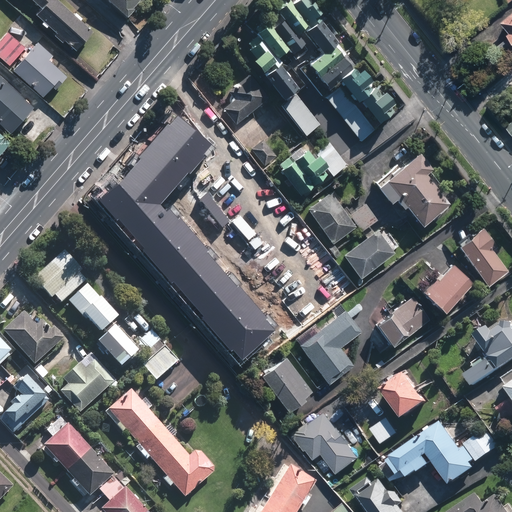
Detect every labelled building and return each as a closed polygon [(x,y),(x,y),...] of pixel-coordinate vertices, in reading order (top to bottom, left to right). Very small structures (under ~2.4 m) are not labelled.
[(25,0),(37,10),(45,0),(25,0)] [(89,33),(50,0),(36,16),(75,50),(89,33)] [(134,0),(98,0),(119,18),(134,0)] [(257,40),(248,47),(255,56),(252,58),(262,70),(272,62),(275,66),(265,74),(284,98),(299,87),(276,57),(288,48),(291,53),(304,42),(297,33),(307,24),(309,27),(306,29),(323,51),(308,63),(328,88),(347,73),(363,94),(359,97),(380,124),(395,112),(389,103),(392,101),(375,79),(372,82),(360,68),(358,69),(337,42),(338,41),(334,35),(338,32),(312,0),(311,0),(310,1),(309,0),(294,0),(292,2),(290,0),(285,0),(276,8),(282,15),(271,24),(269,21),(252,34),(257,40)] [(510,64),(511,62),(511,15),(505,22),(511,30),(511,34),(496,48),(510,64)] [(7,32),(0,39),(0,57),(9,65),(25,47),(7,32)] [(56,88),(67,75),(48,58),(52,54),(37,41),(12,69),(43,96),(52,85),(56,88)] [(221,105),(235,123),(268,97),(249,73),(229,88),(235,95),(221,105)] [(34,110),(0,80),(0,127),(11,137),(34,110)] [(340,86),(326,97),(359,140),(374,129),(340,86)] [(319,123),(295,94),(281,105),(305,134),(319,123)] [(119,182),(99,199),(245,360),(280,328),(162,203),(213,145),(178,115),(119,182)] [(0,150),(8,142),(0,134),(0,150)] [(263,139),(251,149),(264,164),(276,154),(263,139)] [(300,147),(278,164),(299,194),(327,175),(322,168),(325,166),(331,175),(346,164),(329,141),(314,152),(316,154),(313,156),(307,148),(303,151),(300,147)] [(419,151),(377,185),(390,201),(395,198),(403,207),(406,205),(422,224),(449,202),(426,173),(432,168),(419,151)] [(246,159),(234,161),(239,181),(251,179),(246,159)] [(227,187),(211,200),(219,211),(236,198),(227,187)] [(330,191),(307,207),(332,242),(355,226),(330,191)] [(283,205),(241,202),(239,227),(281,230),(283,205)] [(365,203),(349,215),(361,231),(377,220),(365,203)] [(296,222),(279,235),(287,245),(304,233),(296,222)] [(483,226),(457,243),(487,285),(507,271),(492,249),(497,246),(483,226)] [(377,229),(343,254),(360,277),(394,252),(377,229)] [(61,252),(34,278),(52,297),(55,295),(61,302),(86,279),(61,252)] [(420,291),(444,312),(472,282),(451,263),(437,278),(435,275),(420,291)] [(336,271),(292,265),(289,292),(332,297),(336,271)] [(87,283),(68,301),(86,319),(88,318),(101,332),(118,316),(101,298),(95,292),(87,283)] [(412,294),(374,322),(391,345),(406,334),(407,335),(430,319),(412,294)] [(295,300),(286,308),(300,324),(310,316),(295,300)] [(345,310),(299,344),(328,383),(353,364),(340,346),(361,331),(345,310)] [(23,311),(2,330),(34,365),(66,336),(55,325),(51,329),(41,318),(35,324),(23,311)] [(476,387),(511,362),(511,319),(497,330),(493,325),(478,335),(493,356),(467,373),(476,387)] [(114,325),(97,341),(120,366),(134,353),(136,355),(141,351),(119,328),(118,329),(114,325)] [(151,330),(136,343),(149,358),(142,365),(156,380),(179,360),(151,330)] [(0,364),(10,355),(8,353),(11,351),(0,338),(0,364)] [(68,384),(59,392),(80,413),(120,375),(99,353),(85,367),(79,361),(62,378),(68,384)] [(285,354),(260,373),(287,410),(304,397),(303,395),(311,389),(285,354)] [(409,372),(386,388),(406,417),(429,400),(409,372)] [(4,413),(14,423),(25,413),(26,414),(46,395),(26,375),(14,387),(21,394),(18,397),(17,396),(11,402),(13,404),(4,413)] [(189,455),(131,389),(105,412),(122,431),(124,429),(138,444),(135,447),(146,459),(149,456),(167,476),(163,479),(169,486),(173,483),(185,496),(213,471),(214,466),(201,451),(195,450),(189,455)] [(338,429),(326,414),(296,437),(307,452),(309,450),(317,460),(323,455),(338,474),(360,458),(350,445),(353,443),(340,427),(338,429)] [(53,436),(44,444),(45,446),(43,448),(56,463),(58,461),(74,478),(71,481),(85,496),(87,493),(89,496),(114,474),(68,423),(66,425),(60,417),(46,429),(53,436)] [(388,418),(373,429),(383,444),(399,433),(388,418)] [(463,448),(444,420),(394,455),(395,456),(390,459),(401,474),(406,470),(410,477),(420,470),(422,472),(436,462),(452,484),(477,467),(473,461),(476,458),(478,461),(500,446),(487,428),(466,443),(467,445),(463,448)] [(316,480),(290,464),(289,466),(284,463),(253,511),(295,511),(301,503),(305,505),(310,497),(306,495),(316,480)] [(0,498),(13,485),(0,472),(0,498)] [(109,500),(101,508),(104,511),(149,511),(126,485),(125,486),(115,476),(99,490),(109,500)] [(370,477),(353,488),(369,511),(370,511),(374,510),(375,511),(405,511),(400,505),(404,502),(395,488),(391,491),(382,478),(380,480),(377,476),(372,479),(370,477)] [(465,501),(449,511),(511,511),(511,506),(509,503),(507,505),(498,493),(487,501),(479,491),(465,501)] [(355,511),(346,502),(334,511),(355,511)]
